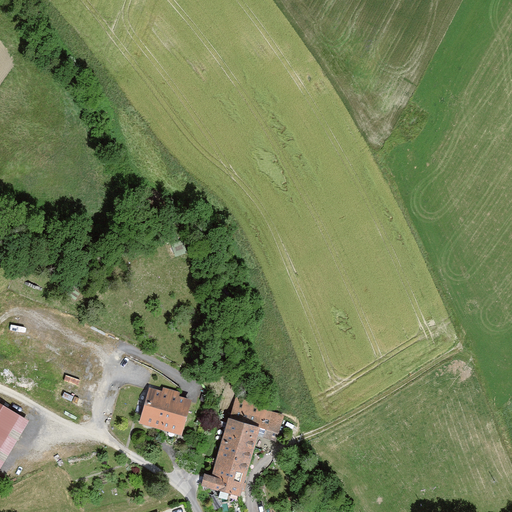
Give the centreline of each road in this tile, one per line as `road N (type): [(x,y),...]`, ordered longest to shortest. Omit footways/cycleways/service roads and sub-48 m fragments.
road 1 (residential): [(0,389),(152,466),(198,511)]
road 2 (track): [(461,345),(274,451)]
